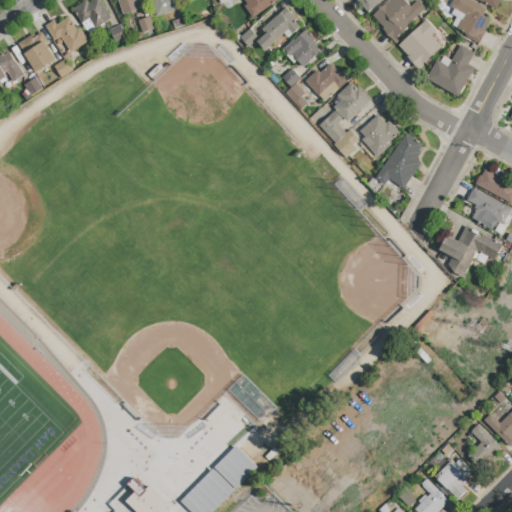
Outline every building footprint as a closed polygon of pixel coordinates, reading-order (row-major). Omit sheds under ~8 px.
[(95,29),(89,19),(82,24),(73,10),(86,2),(88,5),(96,0),(98,0),(111,19),(95,29)] [(123,15),(117,0),(136,0),(140,10),(123,15)] [(156,17),(150,0),(174,0),(178,10),(156,17)] [(278,0),(253,18),(244,6),(247,5),(243,0),(278,0)] [(382,0),(369,13),(358,0),(382,0)] [(395,40),(393,38),(391,39),(385,32),(386,30),(373,16),(390,0),(404,0),(411,8),(418,2),(425,10),(407,26),(408,28),(395,40)] [(479,43),(465,36),(466,34),(452,26),(457,17),(452,14),(455,9),(451,7),(454,0),(471,0),(484,7),(483,8),(486,9),(482,16),(491,20),(479,43)] [(502,0),(496,10),(477,0),(502,0)] [(266,51),(258,42),(266,35),(262,30),(285,9),(297,21),(294,23),(299,28),(292,34),(288,30),(275,42),(266,51)] [(142,34),(138,21),(150,17),(154,30),(142,34)] [(71,52),(61,37),(55,41),(45,27),(53,22),(56,26),(68,18),(76,30),(79,28),(88,41),(71,52)] [(172,22),(182,19),(184,26),(174,29),(172,22)] [(418,69),(408,58),(409,57),(399,46),(426,21),(437,32),(432,37),(442,47),(418,69)] [(115,43),(109,30),(120,25),(126,38),(115,43)] [(249,48),(240,38),(250,29),(259,39),(249,48)] [(304,67),(293,55),(291,57),(284,49),(294,40),(295,41),(306,31),(315,41),(314,42),(318,47),(317,48),(320,52),(304,67)] [(37,72),(19,45),(34,35),(36,37),(42,33),(48,42),(45,44),(55,60),(37,72)] [(458,97),(427,79),(437,62),(440,63),(444,56),(452,61),(461,46),(475,54),(468,65),(474,69),(458,97)] [(14,83),(6,71),(3,74),(5,77),(0,80),(0,56),(1,58),(9,53),(24,76),(14,83)] [(61,79),(54,68),(64,61),(71,72),(61,79)] [(319,96),(306,82),(317,71),(320,74),(331,65),(340,75),(344,72),(350,79),(339,89),(333,83),(319,96)] [(291,87),(282,78),(292,69),(301,78),(291,87)] [(26,101),(22,95),(28,91),(24,86),(35,79),(42,90),(26,101)] [(347,122),(334,108),(342,101),(338,96),(351,84),(356,89),(359,87),(371,100),(347,122)] [(301,110),(286,94),(296,85),(305,94),(301,98),(307,104),(301,110)] [(335,143),(320,126),(334,113),(342,121),(338,125),(345,133),(335,143)] [(377,157),(362,140),(365,137),(360,132),(378,116),(386,124),(389,122),(399,133),(389,143),(390,145),(377,157)] [(346,159),(334,146),(350,131),(359,140),(353,145),(357,149),(346,159)] [(376,179),(406,134),(422,145),(419,151),(421,153),(416,160),(421,163),(403,189),(389,179),(385,185),(376,179)] [(511,200),(510,204),(475,185),(480,176),(481,177),(485,170),(497,176),(500,170),(510,176),(507,182),(511,185),(511,200)] [(492,230),(472,219),(476,211),(474,210),(476,206),(467,201),(473,190),(511,210),(503,226),(496,222),(492,230)] [(464,276),(447,267),(453,256),(441,250),(447,239),(457,244),(466,226),(502,245),(493,261),(477,252),(464,276)] [(500,404),(494,397),(499,392),(505,398),(500,404)] [(511,445),(510,448),(484,421),(491,414),(501,424),(511,412),(511,445)] [(479,469),(467,457),(481,443),(471,433),(479,425),(501,448),(479,469)] [(213,468),(235,447),(257,468),(235,490),(213,468)] [(457,500),(453,496),(450,499),(436,484),(439,481),(435,478),(452,461),(455,464),(459,460),(472,473),(464,480),(467,483),(463,487),(466,491),(457,500)] [(190,511),(180,502),(212,469),(234,491),(213,511),(190,511)] [(167,511),(161,506),(165,502),(148,485),(144,489),(132,477),(126,484),(133,491),(125,500),(136,511),(167,511)] [(416,511),(415,510),(431,495),(421,485),(426,480),(447,501),(443,506),(444,507),(439,511),(416,511)] [(409,508),(397,496),(406,486),(412,492),(409,495),(410,497),(415,502),(409,508)]
